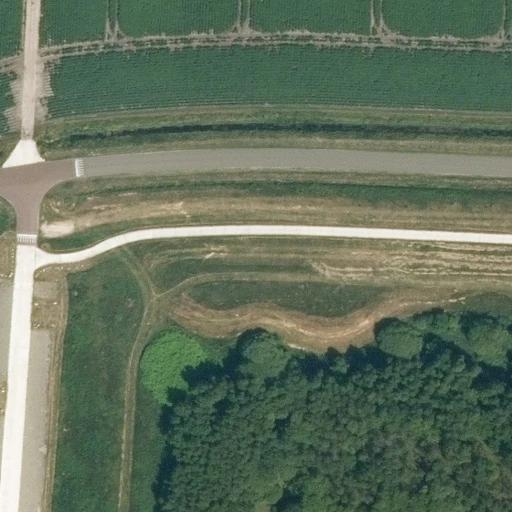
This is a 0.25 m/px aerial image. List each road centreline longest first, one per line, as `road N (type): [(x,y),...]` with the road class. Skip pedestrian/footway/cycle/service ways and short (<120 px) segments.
road 1 (unclassified): [(511,166),(287,156),(28,173)]
road 2 (unclassified): [(6,511),(28,173)]
